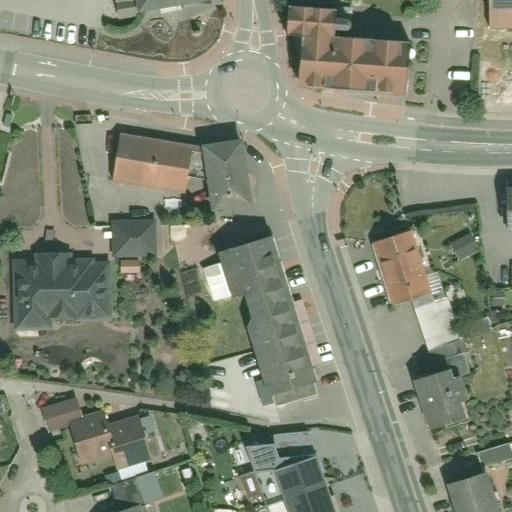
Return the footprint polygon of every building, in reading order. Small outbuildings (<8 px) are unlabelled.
[(224,0),(144,0),(147,17),(226,4),(224,0)] [(511,0),(489,0),(490,28),(511,27),(511,0)] [(301,54),(299,87),(405,96),(409,43),(351,38),(349,21),(334,19),(332,10),(292,8),(291,21),(286,21),(285,47),(301,54)] [(191,145),(122,133),(114,179),(183,191),(191,145)] [(201,151),(214,211),(253,203),(240,143),(201,151)] [(155,256),(155,219),(111,219),(111,255),(155,256)] [(413,229),(378,241),(399,310),(435,298),(413,229)] [(470,233),(449,243),(457,261),(478,251),(470,233)] [(267,234),(221,248),(271,407),(317,392),(267,234)] [(37,263),(18,263),(19,326),(49,326),(49,308),(70,307),(70,318),(115,318),(114,261),(70,261),(70,255),(37,256),(37,263)] [(121,273),(140,273),(140,257),(121,257),(121,273)] [(415,307),(429,349),(460,339),(446,297),(415,307)] [(399,337),(405,318),(393,314),(388,334),(399,337)] [(454,367),(415,379),(431,433),(471,421),(454,367)] [(78,398),(43,409),(50,432),(69,426),(82,466),(113,456),(117,469),(152,457),(138,415),(109,424),(104,408),(83,415),(78,398)] [(511,455),(509,445),(480,454),(484,466),(511,457),(511,455)] [(335,511),(313,450),(269,465),(286,511),(335,511)] [(501,511),(485,468),(449,482),(460,511),(501,511)]
